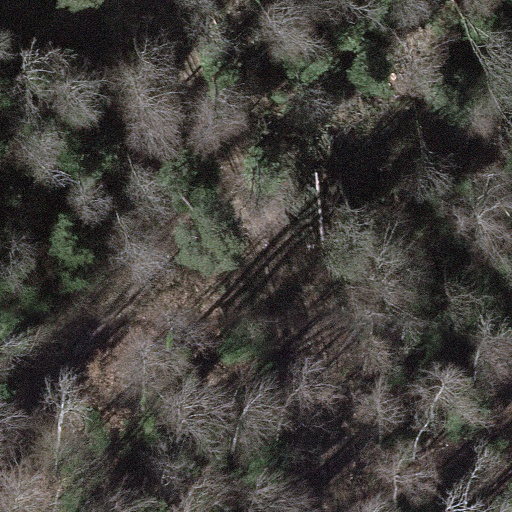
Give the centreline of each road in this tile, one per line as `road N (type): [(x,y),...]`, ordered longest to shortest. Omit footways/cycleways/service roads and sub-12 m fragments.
road 1 (track): [(325,511),(321,375),(283,227),(236,157),(166,0)]
road 2 (track): [(236,157),(55,404),(0,504)]
